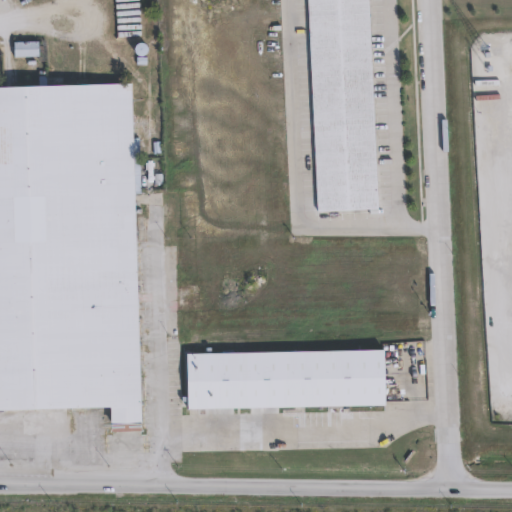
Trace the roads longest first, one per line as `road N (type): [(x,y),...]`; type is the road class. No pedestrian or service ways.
road 1 (tertiary): [(0,483),(511,490)]
road 2 (residential): [(433,0),(457,490)]
